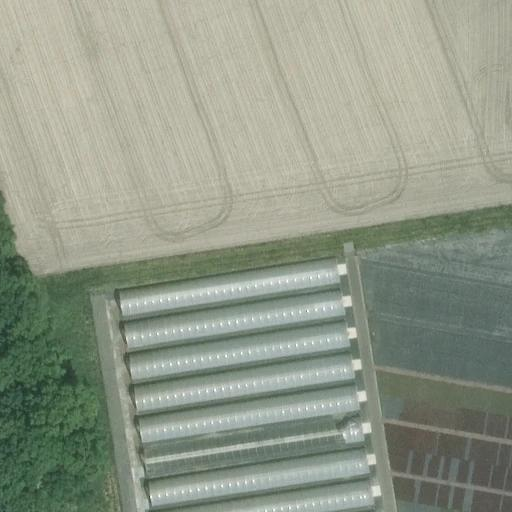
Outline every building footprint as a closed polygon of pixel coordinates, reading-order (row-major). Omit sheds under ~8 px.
[(120,315),(338,282),(335,257),(116,290),(120,315)] [(125,344),(343,316),(340,291),(122,319),(125,344)] [(377,319),(375,439),(511,440),(511,386),(477,386),(488,367),(478,367),(460,357),(453,357),(443,373),(418,358),(408,358),(408,345),(416,345),(393,332),(382,332),(382,319),(377,319)] [(345,322),(127,350),(131,380),(132,380),(136,407),(354,380),(350,350),(348,350),(345,322)] [(141,440),(359,411),(356,386),(137,414),(141,440)]
